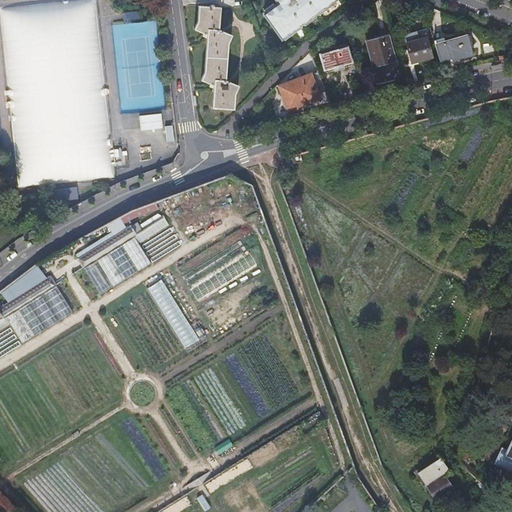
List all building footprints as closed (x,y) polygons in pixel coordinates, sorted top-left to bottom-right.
[(26,185),(113,177),(97,0),(74,0),(51,2),(59,7),(54,14),(75,13),(70,21),(72,50),(79,50),(80,55),(84,48),(85,61),(74,62),(82,67),(79,71),(88,77),(74,78),(75,93),(67,94),(68,109),(58,109),(58,117),(52,118),(52,125),(43,125),(45,150),(36,145),(37,150),(24,169),(26,185)] [(229,8),(247,5),(245,0),(191,0),(192,7),(198,6),(197,21),(194,30),(207,36),(203,72),(201,80),(214,85),(212,107),(234,109),(234,95),(238,86),(225,81),(228,44),(231,36),(217,31),(219,8),(229,8)] [(274,0),(277,4),(274,6),(264,14),(262,16),(280,40),(282,39),(298,26),(301,24),(313,15),(315,13),(327,4),(332,0),(274,0)] [(264,14),(274,6),(272,4),(262,11),(264,14)] [(330,7),(327,4),(315,13),(318,16),(330,7)] [(316,18),(313,15),(301,24),(303,27),(316,18)] [(301,29),(298,26),(282,39),(284,41),(301,29)] [(387,35),(365,41),(371,68),(394,63),(387,35)] [(442,39),(434,41),(439,61),(450,58),(451,63),(473,57),(467,36),(443,43),(442,39)] [(424,38),(404,43),(410,62),(430,57),(424,38)] [(350,60),(322,68),(327,83),(334,81),(335,85),(347,82),(345,78),(354,75),(350,60)] [(287,110),(326,97),(317,72),(281,85),(279,88),(287,110)] [(164,113),(141,114),(142,129),(164,128),(164,113)] [(167,141),(176,141),(175,125),(167,125),(167,141)] [(114,149),(115,166),(124,165),(124,149),(114,149)] [(302,163),(300,155),(291,157),(293,165),(302,163)] [(172,212),(227,192),(224,184),(169,204),(172,212)] [(58,201),(79,200),(78,187),(57,188),(58,201)] [(130,224),(77,258),(83,269),(85,268),(101,293),(152,262),(139,243),(168,225),(163,217),(142,230),(137,222),(131,226),(130,224)] [(170,228),(142,244),(144,248),(172,231),(170,228)] [(174,234),(147,251),(149,254),(176,238),(174,234)] [(178,241),(151,258),(153,261),(180,245),(178,241)] [(199,302),(258,264),(251,252),(191,289),(199,302)] [(0,329),(10,323),(22,343),(72,312),(56,286),(58,285),(51,274),(0,305),(0,329)] [(150,286),(170,333),(188,325),(168,278),(150,286)] [(200,339),(191,323),(175,333),(184,349),(200,339)] [(10,328),(0,333),(0,338),(12,331),(10,328)] [(14,334),(0,342),(0,347),(16,338),(14,334)] [(18,341),(0,352),(0,357),(21,345),(18,341)] [(511,452),(511,453),(502,448),(494,464),(511,472),(511,452)] [(243,458),(156,511),(183,511),(251,470),(243,458)] [(470,493),(482,485),(460,463),(449,470),(441,458),(417,473),(435,500),(451,489),(444,478),(451,474),(470,493)]
